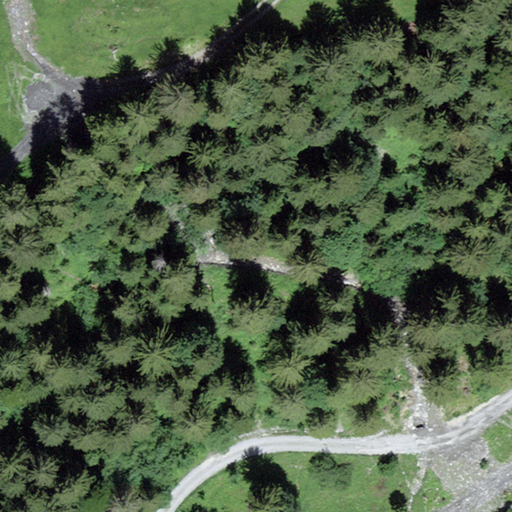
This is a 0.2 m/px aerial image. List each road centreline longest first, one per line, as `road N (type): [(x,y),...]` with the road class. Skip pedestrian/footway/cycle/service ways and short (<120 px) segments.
road 1 (track): [(511,399),(428,441),(361,450),(280,441),(230,449),(163,511)]
road 2 (track): [(271,0),(202,58),(71,110),(0,171)]
